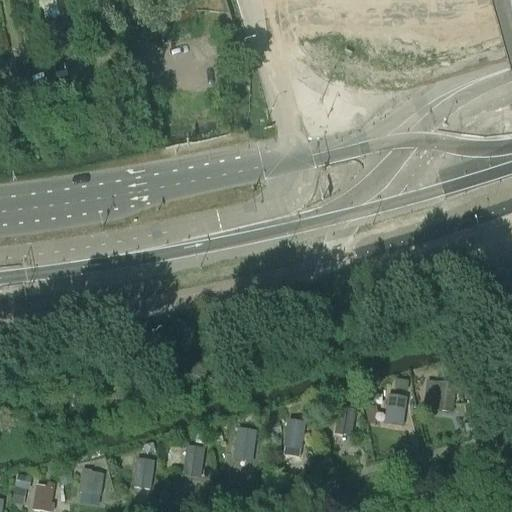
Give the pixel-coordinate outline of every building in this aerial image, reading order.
[(511,404),(508,380),(476,383),(479,408),(511,404)] [(452,414),(456,387),(439,384),(436,412),(452,414)] [(401,428),(406,399),(389,397),(385,425),(401,428)] [(351,438),(355,412),(338,410),(335,436),(351,438)] [(511,460),(511,412),(484,416),(491,463),(511,460)] [(300,453),(304,425),(288,423),(284,450),(300,453)] [(253,464),(257,433),(239,430),(234,462),(253,464)] [(200,481),(205,451),(188,449),(183,478),(200,481)] [(149,491),(154,463),(138,460),(133,488),(149,491)] [(100,498),(103,476),(91,475),(91,473),(83,472),(80,495),(100,498)] [(49,511),(50,509),(53,489),(37,487),(33,511),(49,511)]
